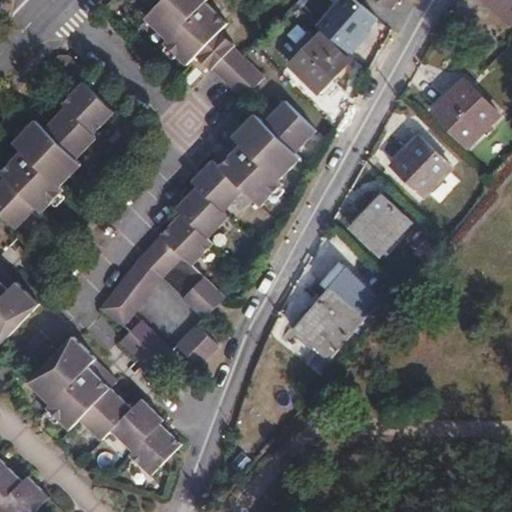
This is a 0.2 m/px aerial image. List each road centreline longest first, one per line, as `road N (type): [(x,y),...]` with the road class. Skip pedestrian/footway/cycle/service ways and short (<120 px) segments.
road 1 (residential): [(437,0),(253,337),(199,481)]
road 2 (residential): [(61,0),(179,106),(185,133),(142,214),(32,346)]
